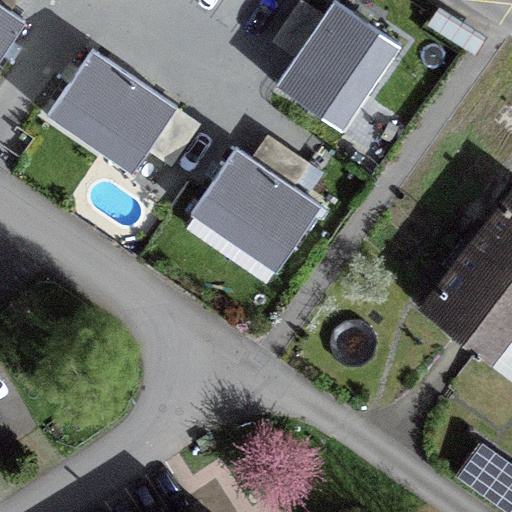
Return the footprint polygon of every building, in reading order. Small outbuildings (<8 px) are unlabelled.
[(0,0),(0,54),(25,16),(0,0)] [(342,124),(398,37),(340,0),(328,0),(276,81),(342,124)] [(177,103),(91,46),(48,111),(134,168),(177,103)] [(324,201),(238,144),(195,209),(281,266),(324,201)] [(479,355),(484,359),(511,323),(511,192),(492,218),(485,228),(474,220),(442,263),(451,271),(442,282),(421,310),(474,351),(470,356),(475,360),(479,355)] [(480,448),(460,475),(479,488),(498,461),(480,448)]
